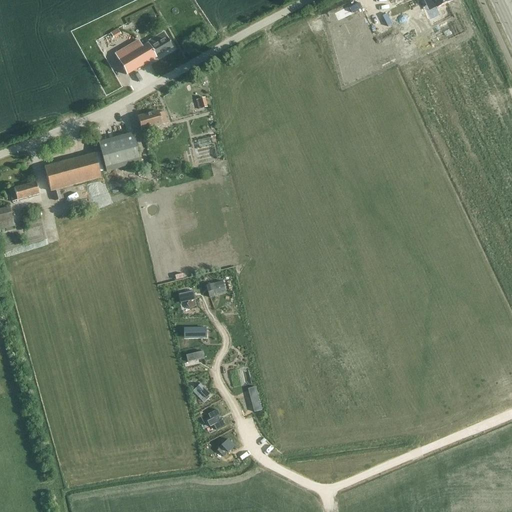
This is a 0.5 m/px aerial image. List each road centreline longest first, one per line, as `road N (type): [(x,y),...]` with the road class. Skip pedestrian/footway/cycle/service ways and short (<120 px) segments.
road 1 (unclassified): [(0,154),(134,95),(309,0)]
road 2 (residential): [(328,491),(247,446),(215,376),(227,340),(217,322)]
road 3 (residential): [(328,491),(511,413)]
